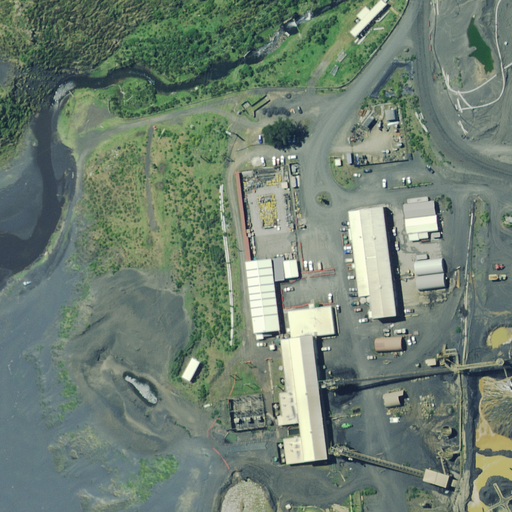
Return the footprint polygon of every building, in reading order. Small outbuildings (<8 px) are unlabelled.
[(352,32),(353,33),(358,38),(387,5),(382,1),(373,11),(367,6),(359,16),(364,20),(352,32)] [(397,120),(396,109),(388,111),(389,121),(397,120)] [(375,119),(371,117),(365,125),(369,128),(375,119)] [(417,144),(413,146),(417,156),(421,155),(417,144)] [(300,164),(291,165),(292,176),(300,175),(300,164)] [(408,219),(438,216),(436,201),(406,205),(408,219)] [(374,293),(377,318),(400,315),(387,204),(348,208),(358,295),(374,293)] [(411,234),(430,232),(440,230),(439,215),(438,216),(408,219),(410,234),(411,234)] [(430,232),(411,234),(412,241),(431,239),(430,232)] [(248,260),(256,331),(282,329),(274,257),(248,260)] [(419,276),(445,272),(444,258),(417,261),(419,276)] [(445,272),(419,276),(420,290),(447,287),(445,272)] [(286,439),(289,463),(331,457),(315,335),(337,332),(333,305),(287,311),(290,337),(281,338),(288,391),(282,392),(285,414),(277,415),(279,424),(302,421),(304,437),(286,439)] [(404,349),(404,337),(378,339),(378,351),(404,349)] [(202,363),(194,358),(184,377),(192,382),(202,363)] [(408,403),(405,391),(386,395),(388,407),(408,403)] [(264,429),(262,396),(232,398),(234,431),(264,429)] [(453,476),(430,469),(427,481),(449,488),(453,476)]
